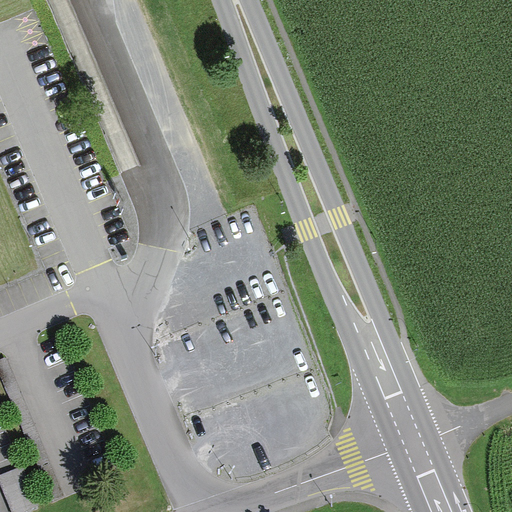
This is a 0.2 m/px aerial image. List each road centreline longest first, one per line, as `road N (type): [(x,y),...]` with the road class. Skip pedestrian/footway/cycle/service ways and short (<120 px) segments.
road 1 (primary): [(412,445),(236,0)]
road 2 (residential): [(412,445),(220,511)]
